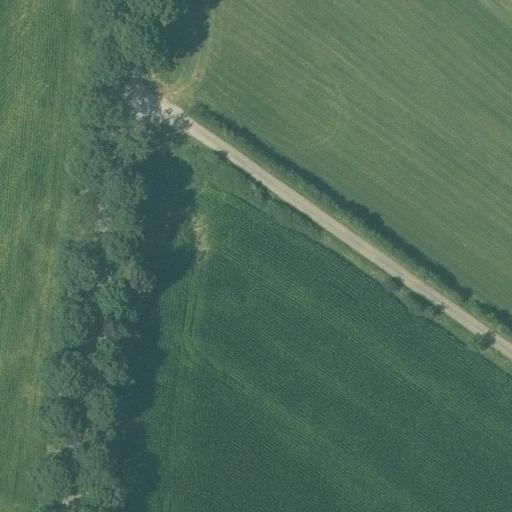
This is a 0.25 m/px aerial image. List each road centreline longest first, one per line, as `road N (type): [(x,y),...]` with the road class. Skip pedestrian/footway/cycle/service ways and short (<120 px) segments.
road 1 (secondary): [(73,511),(128,0)]
road 2 (track): [(511,353),(179,118),(120,96)]
